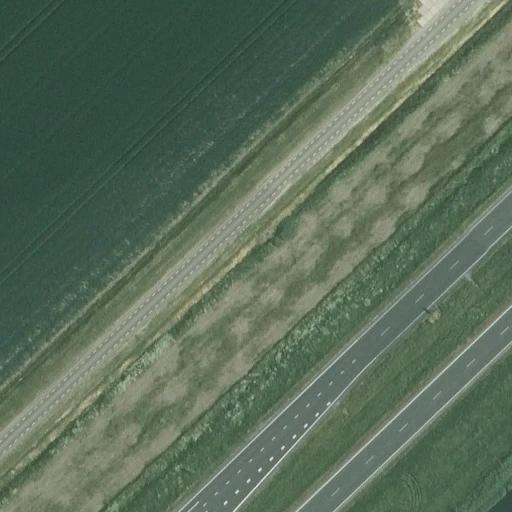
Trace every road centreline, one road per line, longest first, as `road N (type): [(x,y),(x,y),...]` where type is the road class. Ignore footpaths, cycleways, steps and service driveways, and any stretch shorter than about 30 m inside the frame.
road 1 (unclassified): [(0,453),(470,0)]
road 2 (trunk): [(511,207),(196,511)]
road 3 (trunk): [(314,511),(511,323)]
